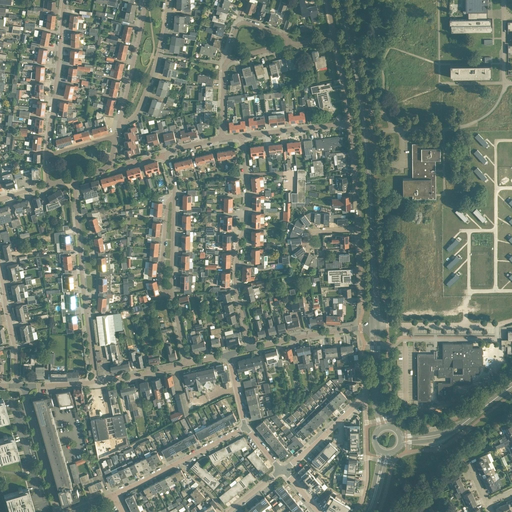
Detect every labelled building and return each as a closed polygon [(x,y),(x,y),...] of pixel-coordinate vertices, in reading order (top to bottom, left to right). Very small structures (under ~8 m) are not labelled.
[(56,1),(51,0),(48,0),(45,0),(45,3),(47,4),(47,8),(50,8),(55,9),(56,1)] [(228,12),(231,1),(228,0),(223,0),(222,6),(221,6),(217,5),(216,9),(217,9),(228,12)] [(254,13),(256,7),(258,2),(258,0),(257,0),(249,0),(249,1),(245,12),(248,12),(248,13),(250,14),(250,13),(251,14),(252,12),(254,13)] [(258,0),(258,2),(256,7),(258,8),(256,13),(257,14),(256,17),(263,20),(264,15),(265,11),(262,10),(263,7),(264,7),(266,0),(264,0),(258,0)] [(285,9),(287,3),(288,0),(287,0),(281,0),(281,1),(278,10),(284,13),(285,9)] [(304,0),(299,0),(303,16),(311,14),(312,22),(318,20),(318,21),(319,21),(317,12),(318,12),(317,5),(307,7),(304,0)] [(467,0),(467,10),(468,10),(468,19),(450,19),(450,25),(451,25),(451,32),(492,31),(492,26),(491,26),(491,19),(490,19),(487,19),(487,10),(486,10),(485,0),(467,0)] [(190,4),(190,2),(177,1),(177,9),(186,9),(186,10),(192,10),(192,8),(190,8),(191,4),(190,4)] [(123,6),(122,9),(134,12),(136,4),(134,3),(134,4),(128,2),(127,7),(123,6)] [(0,13),(1,14),(4,14),(5,11),(8,12),(9,8),(2,7),(0,6),(0,13)] [(122,20),(124,21),(129,22),(129,19),(133,20),(134,12),(122,9),(121,12),(126,13),(125,18),(123,17),(122,20)] [(213,15),(212,20),(225,24),(228,12),(217,9),(216,13),(220,14),(219,16),(213,15)] [(279,16),(275,14),(269,13),(267,17),(270,18),(268,21),(276,24),(277,21),(281,23),(282,19),(279,18),(279,16)] [(175,22),(187,23),(188,23),(184,23),(184,20),(189,21),(190,15),(183,14),(183,15),(175,15),(175,22)] [(55,21),(43,20),(42,26),(54,28),(55,21)] [(226,24),(225,24),(212,20),(212,21),(214,21),(213,26),(217,27),(216,29),(210,27),(208,32),(223,35),(226,24)] [(290,29),(292,22),(286,20),(284,27),(290,29)] [(78,21),(70,21),(69,27),(83,29),(84,22),(78,22),(78,21)] [(174,29),(179,30),(183,30),(183,31),(187,32),(187,23),(175,22),(174,29)] [(119,27),(119,28),(118,31),(131,34),(132,26),(125,25),(122,24),(119,24),(119,27)] [(50,32),(45,31),(39,30),(38,33),(37,36),(38,36),(41,37),(49,38),(50,32)] [(114,30),(113,33),(117,33),(117,34),(123,35),(122,39),(129,41),(131,34),(118,31),(114,30)] [(210,41),(209,44),(217,46),(220,47),(223,35),(208,32),(212,33),(210,40),(210,41)] [(41,37),(38,36),(37,41),(32,40),(31,44),(39,45),(40,43),(48,45),(49,38),(41,37)] [(172,36),(171,43),(184,45),(185,38),(181,37),(172,36)] [(121,43),(120,47),(115,46),(111,45),(110,48),(127,52),(128,45),(121,43)] [(170,50),(175,51),(178,51),(178,55),(177,55),(185,57),(186,52),(182,52),(184,45),(171,43),(170,50)] [(216,49),(217,46),(209,44),(205,43),(204,46),(201,45),(199,53),(210,55),(215,57),(215,54),(216,53),(216,52),(217,49),(216,49)] [(39,45),(31,44),(30,49),(35,50),(34,54),(46,56),(47,49),(39,48),(39,45)] [(127,52),(110,48),(109,51),(115,52),(114,57),(117,57),(125,59),(127,52)] [(312,52),(313,56),(314,60),(316,69),(322,68),(327,67),(325,56),(319,57),(318,50),(312,52)] [(45,62),(46,56),(34,54),(33,60),(45,62)] [(280,66),(282,72),(287,70),(287,67),(288,67),(296,65),(294,56),(289,57),(288,57),(289,58),(287,59),(287,58),(286,58),(282,59),(282,58),(279,59),(278,59),(280,66)] [(269,64),(271,72),(272,77),(282,74),(282,72),(280,66),(278,59),(275,60),(276,62),(269,64)] [(166,60),(165,67),(173,69),(175,62),(166,60)] [(106,67),(109,68),(109,67),(122,70),(124,63),(117,61),(116,65),(109,64),(106,63),(106,66),(106,67)] [(268,74),(266,66),(263,67),(262,63),(255,65),(255,68),(255,69),(256,69),(257,74),(263,72),(264,75),(268,74)] [(491,64),(450,65),(450,77),(491,77),(491,64)] [(69,67),(69,73),(77,74),(81,75),(82,71),(90,72),(90,71),(91,67),(89,67),(84,66),(77,66),(77,68),(69,67)] [(243,68),(245,76),(244,76),(245,81),(253,79),(252,74),(250,66),(243,68)] [(122,70),(109,67),(109,68),(108,74),(121,77),(122,70)] [(174,80),(181,82),(187,83),(188,80),(176,77),(176,76),(177,69),(173,69),(165,67),(163,74),(171,76),(171,77),(175,79),(174,80)] [(230,91),(236,91),(236,87),(241,86),(238,72),(232,74),(233,77),(232,77),(232,79),(230,79),(231,83),(230,84),(230,91)] [(79,81),(80,75),(81,75),(77,74),(69,73),(68,80),(79,81)] [(206,85),(206,86),(213,86),(213,82),(213,79),(214,79),(214,78),(213,78),(214,75),(209,75),(198,74),(198,82),(202,82),(202,85),(206,85)] [(107,82),(101,82),(102,85),(118,88),(120,81),(108,78),(107,82)] [(160,79),(158,86),(167,89),(169,89),(171,82),(165,81),(160,79)] [(311,86),(312,94),(316,93),(316,92),(328,90),(332,89),(330,82),(311,86)] [(67,83),(65,90),(74,92),(74,88),(78,89),(79,86),(72,85),(67,83)] [(118,88),(102,85),(101,87),(105,88),(104,93),(112,94),(117,96),(118,88)] [(161,95),(165,96),(167,89),(158,86),(156,93),(161,95)] [(206,86),(206,87),(202,87),(203,92),(202,92),(202,93),(202,94),(202,95),(203,95),(204,100),(200,100),(212,101),(213,101),(213,86),(206,86)] [(74,92),(65,90),(64,96),(69,98),(76,99),(76,96),(73,95),(74,92)] [(317,97),(318,97),(320,106),(322,108),(325,110),(326,109),(332,113),(336,108),(331,104),(328,90),(316,92),(317,97)] [(109,98),(107,103),(107,105),(114,107),(116,99),(111,98),(109,98)] [(153,99),(151,105),(152,106),(163,109),(165,103),(161,102),(161,101),(158,100),(153,99)] [(45,101),(40,101),(34,100),(33,103),(37,104),(36,107),(45,108),(45,101)] [(200,107),(200,112),(204,112),(205,112),(212,112),(212,101),(200,100),(200,107)] [(102,104),(98,103),(97,106),(102,107),(102,108),(106,109),(105,112),(108,113),(112,114),(114,107),(107,105),(102,104)] [(152,106),(151,105),(148,112),(156,115),(156,116),(158,117),(159,116),(161,116),(162,116),(163,114),(165,114),(165,113),(169,114),(170,110),(162,110),(163,109),(152,106)] [(74,111),(72,111),(72,109),(71,109),(68,108),(60,107),(59,112),(59,114),(64,115),(67,115),(67,117),(73,118),(74,111)] [(270,125),(278,124),(276,115),(276,111),(272,111),(272,115),(269,115),(269,118),(269,120),(270,125)] [(305,120),(305,115),(305,114),(304,114),(304,111),(300,112),(300,114),(297,115),(297,121),(305,120)] [(205,112),(204,112),(200,112),(200,124),(203,124),(212,125),(212,112),(205,112)] [(293,112),(289,113),(289,116),(289,122),(297,121),(297,115),(293,115),(293,112)] [(280,114),(276,115),(278,124),(286,123),(285,118),(285,116),(284,116),(284,113),(280,114)] [(105,121),(104,117),(104,116),(103,116),(96,115),(97,119),(101,134),(104,133),(105,134),(109,132),(108,128),(108,129),(106,125),(105,121)] [(238,130),(237,124),(236,115),(234,116),(234,119),(233,119),(233,122),(229,122),(230,125),(229,125),(230,131),(238,130)] [(266,125),(265,120),(265,118),(264,119),(264,116),(257,117),(257,119),(258,126),(266,125)] [(250,127),(258,126),(257,119),(253,120),(253,117),(249,118),(249,120),(250,127)] [(101,134),(97,119),(95,120),(96,124),(97,123),(98,127),(92,129),(93,131),(94,136),(101,134)] [(165,120),(158,122),(160,129),(163,128),(162,125),(166,124),(165,120)] [(241,121),(241,123),(237,124),(238,130),(246,129),(245,123),(244,120),(241,121)] [(82,122),(79,123),(83,139),(91,137),(89,130),(84,131),(83,126),(82,122)] [(62,132),(61,129),(61,123),(58,123),(57,133),(58,134),(59,138),(56,139),(58,147),(66,145),(63,137),(62,132)] [(83,139),(79,123),(76,124),(77,128),(76,128),(77,133),(74,134),(76,141),(83,139)] [(43,125),(31,124),(31,127),(30,130),(37,131),(42,132),(43,125)] [(176,128),(176,127),(175,124),(170,125),(171,129),(168,130),(169,132),(171,142),(176,141),(174,135),(177,134),(176,128)] [(136,126),(129,127),(128,128),(129,131),(124,132),(126,138),(128,137),(138,134),(136,135),(135,132),(137,131),(136,126)] [(180,130),(179,127),(176,128),(177,134),(181,133),(182,140),(190,138),(188,131),(186,132),(186,129),(180,130)] [(198,136),(197,131),(196,129),(195,127),(190,128),(190,131),(188,131),(190,138),(198,136)] [(144,129),(144,133),(143,133),(145,139),(147,138),(149,145),(154,144),(152,133),(149,134),(149,132),(148,128),(144,129)] [(166,144),(171,142),(169,132),(166,133),(165,128),(160,130),(159,129),(161,138),(164,137),(166,144)] [(161,138),(159,129),(154,130),(154,133),(152,133),(154,144),(159,142),(158,136),(161,135),(161,138)] [(29,134),(29,141),(41,142),(41,136),(36,135),(29,134)] [(126,147),(128,146),(138,143),(139,143),(138,140),(140,140),(138,134),(128,137),(129,140),(124,141),(126,147)] [(63,137),(66,145),(73,142),(71,138),(70,135),(63,137)] [(332,146),(335,146),(340,145),(339,136),(331,137),(332,146)] [(323,138),(325,147),(332,146),(331,137),(323,138)] [(316,139),(316,144),(317,151),(325,150),(325,147),(323,138),(316,139)] [(312,147),(312,145),(311,139),(304,140),(305,151),(305,155),(312,154),(313,159),(317,159),(315,147),(312,147)] [(302,153),(301,146),(300,141),(294,142),(295,150),(298,149),(299,153),(302,153)] [(128,146),(129,149),(124,150),(126,156),(140,152),(138,143),(128,146)] [(276,152),(277,156),(283,156),(283,159),(287,158),(286,150),(283,151),(282,143),(275,144),(276,152)] [(435,143),(417,143),(412,143),(412,178),(403,178),(403,194),(413,194),(413,199),(436,199),(435,159),(440,159),(440,148),(435,148),(435,143)] [(257,146),(258,154),(262,153),(262,158),(265,157),(264,145),(257,146)] [(183,158),(186,181),(198,179),(196,164),(201,163),(231,158),(229,147),(199,151),(199,156),(195,157),(194,156),(183,158)] [(340,152),(336,152),(330,153),(326,153),(327,156),(334,156),(334,155),(336,154),(337,160),(346,159),(345,151),(340,152)] [(29,153),(29,157),(31,157),(31,161),(34,161),(39,161),(40,153),(35,153),(29,153)] [(310,176),(315,176),(319,175),(324,175),(322,159),(317,160),(313,161),(314,172),(309,172),(310,176)] [(346,159),(337,160),(334,160),(335,167),(338,167),(338,170),(343,170),(343,167),(346,167),(346,159)] [(151,163),(153,170),(157,169),(158,173),(161,173),(157,161),(151,163)] [(153,170),(151,163),(144,165),(146,170),(148,176),(150,175),(149,172),(153,170)] [(133,168),(135,175),(139,174),(140,178),(143,177),(140,166),(133,168)] [(31,168),(31,170),(29,171),(29,170),(28,170),(24,171),(24,172),(21,173),(23,180),(30,178),(31,177),(34,177),(34,178),(40,178),(40,168),(31,168)] [(133,168),(127,170),(130,181),(133,181),(132,177),(135,175),(133,168)] [(306,173),(298,173),(297,202),(305,202),(305,190),(305,184),(306,173)] [(13,181),(11,176),(8,177),(9,180),(7,181),(6,177),(5,174),(2,175),(4,188),(6,188),(14,185),(13,181)] [(332,178),(332,184),(334,183),(348,182),(348,181),(347,180),(347,179),(346,176),(341,177),(340,174),(330,174),(330,178),(332,178)] [(93,187),(90,188),(91,189),(90,189),(91,192),(92,197),(98,196),(96,189),(101,187),(99,179),(91,181),(93,187)] [(83,191),(84,195),(83,196),(84,199),(85,199),(87,203),(93,201),(92,197),(91,192),(90,189),(91,189),(90,188),(89,182),(81,184),(83,191)] [(348,182),(334,183),(335,188),(335,193),(342,192),(341,189),(347,188),(347,186),(348,186),(348,185),(348,184),(348,182)] [(64,203),(62,201),(69,197),(65,190),(62,192),(60,189),(54,192),(58,199),(61,205),(64,203)] [(184,194),(183,201),(195,201),(195,195),(196,195),(196,190),(188,190),(188,195),(184,194)] [(50,202),(47,203),(45,204),(46,210),(56,204),(54,201),(58,199),(54,192),(47,196),(50,202)] [(347,192),(346,192),(342,192),(342,196),(341,196),(342,198),(332,199),(332,203),(350,202),(350,195),(347,195),(347,192)] [(34,203),(35,209),(34,209),(35,213),(39,212),(39,210),(43,209),(42,204),(41,204),(40,201),(39,197),(32,198),(34,203)] [(155,199),(155,207),(149,206),(149,208),(152,208),(162,209),(162,202),(158,202),(159,199),(155,199)] [(28,200),(20,202),(22,208),(27,207),(28,211),(31,210),(29,204),(28,200)] [(191,211),(201,211),(201,208),(191,208),(191,201),(195,202),(195,201),(183,201),(183,208),(184,208),(184,210),(187,211),(191,211)] [(13,204),(14,209),(16,215),(18,214),(18,213),(23,211),(22,208),(20,202),(13,204)] [(264,205),(264,202),(261,202),(252,202),(252,208),(257,208),(264,208),(264,211),(277,211),(277,208),(266,208),(266,205),(264,205)] [(348,212),(348,208),(350,208),(350,202),(332,203),(332,207),(342,206),(342,209),(342,212),(348,212)] [(8,205),(0,208),(3,218),(11,216),(8,205)] [(162,209),(152,208),(151,209),(154,209),(154,217),(157,218),(157,215),(161,215),(162,209)] [(89,219),(91,225),(102,222),(99,211),(95,212),(92,213),(93,218),(89,219)] [(183,214),(183,221),(190,221),(190,215),(194,215),(194,214),(197,214),(197,211),(201,211),(191,211),(187,211),(187,212),(184,212),(184,214),(183,214)] [(320,223),(320,219),(320,212),(315,212),(310,212),(305,215),(305,214),(304,214),(311,223),(311,222),(310,221),(313,219),(315,219),(314,223),(320,223)] [(320,213),(320,212),(320,219),(324,219),(324,223),(329,224),(329,222),(334,221),(333,214),(330,214),(330,213),(324,213),(320,213)] [(311,223),(304,214),(300,217),(300,218),(296,221),(294,224),(301,228),(301,227),(304,229),(304,228),(301,227),(303,224),(304,223),(307,226),(311,223)] [(341,214),(333,214),(334,221),(337,221),(338,224),(340,224),(340,225),(345,225),(345,224),(348,223),(348,218),(341,218),(341,214)] [(157,219),(153,219),(153,226),(153,228),(160,228),(161,222),(157,222),(157,219)] [(97,230),(98,233),(101,232),(107,231),(106,228),(103,228),(99,224),(98,223),(102,222),(91,225),(93,232),(97,230)] [(290,235),(291,239),(298,238),(298,237),(301,237),(298,237),(298,233),(298,232),(302,234),(304,229),(301,227),(301,228),(294,224),(293,228),(292,230),(290,235)] [(152,234),(149,234),(146,234),(146,237),(152,238),(155,238),(155,235),(160,235),(160,228),(153,228),(152,234)] [(63,230),(61,231),(54,232),(55,237),(59,236),(59,242),(70,241),(69,235),(66,235),(65,230),(63,230)] [(8,233),(6,234),(3,232),(1,232),(0,232),(0,231),(0,239),(2,239),(3,238),(4,242),(10,241),(8,233)] [(95,238),(96,244),(103,243),(102,235),(101,234),(98,234),(99,237),(95,238)] [(336,235),(336,238),(332,238),(332,242),(341,242),(341,247),(349,247),(349,235),(336,235)] [(302,243),(301,237),(298,237),(298,238),(291,239),(291,244),(292,249),(294,252),(294,253),(301,248),(300,248),(303,246),(300,248),(298,245),(298,243),(302,243)] [(2,245),(4,253),(10,252),(10,251),(15,250),(14,246),(10,247),(9,246),(14,245),(14,244),(24,242),(23,238),(10,241),(10,243),(7,244),(2,245)] [(155,238),(152,238),(151,242),(151,248),(158,248),(159,242),(155,242),(155,238)] [(70,241),(59,242),(60,242),(60,251),(58,252),(70,251),(70,248),(71,248),(70,241)] [(98,253),(101,253),(105,252),(104,249),(108,249),(107,242),(103,243),(96,244),(97,251),(98,251),(98,253)] [(305,263),(308,256),(309,253),(308,256),(304,254),(303,253),(306,250),(303,246),(300,248),(301,248),(294,253),(298,257),(301,261),(305,263)] [(151,248),(150,257),(153,257),(154,255),(158,255),(158,248),(151,248)] [(60,253),(60,262),(72,261),(71,255),(70,255),(70,251),(58,252),(58,253),(60,253)] [(182,261),(189,261),(191,262),(192,262),(192,258),(193,251),(190,251),(189,251),(188,252),(186,252),(183,252),(183,254),(182,254),(182,261)] [(12,257),(10,252),(4,253),(6,261),(17,258),(16,256),(12,257)] [(98,257),(99,264),(110,263),(109,252),(105,253),(105,254),(98,254),(99,257),(98,257)] [(318,266),(318,259),(314,259),(312,259),(314,255),(309,253),(308,256),(305,263),(310,265),(314,267),(318,266)] [(339,258),(333,258),(333,262),(326,263),(326,268),(342,267),(340,267),(340,263),(342,263),(341,260),(350,260),(349,254),(339,254),(339,258)] [(256,262),(262,262),(262,264),(264,264),(264,255),(263,255),(260,255),(252,255),(251,262),(256,262)] [(283,263),(290,262),(289,255),(288,255),(285,255),(278,255),(278,260),(283,260),(283,263)] [(150,258),(149,268),(157,268),(157,262),(153,261),(153,259),(150,258)] [(72,261),(60,262),(64,262),(65,271),(68,271),(68,268),(72,268),(72,261)] [(197,268),(189,268),(189,261),(182,261),(182,268),(182,271),(185,271),(197,272),(197,268)] [(8,273),(19,271),(18,263),(7,265),(8,273)] [(107,273),(112,273),(113,273),(113,268),(111,268),(110,263),(99,264),(99,270),(103,270),(104,273),(107,272),(107,273)] [(157,268),(149,268),(148,277),(151,277),(152,275),(156,275),(157,268)] [(350,282),(350,275),(347,275),(347,270),(329,270),(329,275),(332,274),(332,281),(344,281),(344,282),(345,282),(345,283),(349,283),(349,282),(350,282)] [(21,279),(20,276),(19,271),(8,273),(10,281),(21,279)] [(181,274),(181,281),(192,281),(193,275),(189,275),(189,272),(190,272),(197,272),(185,271),(185,272),(182,272),(182,274),(181,274)] [(62,275),(62,282),(73,281),(73,274),(72,274),(72,272),(65,272),(63,273),(63,275),(62,275)] [(100,277),(99,283),(111,283),(111,273),(112,273),(107,273),(107,274),(100,274),(100,277)] [(152,278),(148,279),(150,288),(158,287),(156,280),(152,281),(152,278)] [(73,281),(62,282),(63,291),(67,291),(74,290),(74,288),(73,281)] [(184,293),(191,293),(192,281),(181,281),(181,288),(184,288),(184,293)] [(13,293),(24,291),(22,283),(11,286),(13,293)] [(107,293),(111,293),(111,283),(99,283),(99,290),(100,290),(100,293),(107,293)] [(246,293),(259,290),(259,287),(253,289),(252,285),(249,285),(244,286),(246,293)] [(150,288),(146,289),(147,292),(149,294),(152,293),(153,298),(156,297),(155,294),(159,293),(158,287),(150,288)] [(351,288),(346,288),(340,288),(340,292),(344,291),(344,296),(346,296),(351,296),(351,288)] [(220,290),(217,291),(218,295),(221,294),(223,301),(219,302),(220,302),(231,299),(229,292),(227,292),(226,289),(221,290),(220,290)] [(248,300),(250,299),(255,298),(254,295),(260,293),(259,290),(246,293),(248,300)] [(28,296),(27,291),(24,291),(13,293),(14,301),(25,299),(25,297),(27,297),(28,296)] [(65,302),(68,302),(75,301),(75,294),(74,294),(74,292),(70,292),(67,292),(64,292),(64,294),(61,294),(61,302),(65,302)] [(99,296),(99,303),(106,304),(109,303),(110,298),(113,298),(113,294),(110,294),(111,294),(111,293),(107,293),(107,294),(104,294),(103,297),(99,296)] [(180,304),(189,302),(188,296),(179,298),(180,304)] [(224,305),(226,312),(234,310),(232,303),(229,303),(228,300),(231,299),(220,302),(220,306),(224,305)] [(62,312),(75,311),(75,308),(76,308),(75,301),(68,302),(65,302),(65,308),(62,309),(62,312)] [(300,310),(298,302),(291,303),(292,309),(292,310),(293,310),(293,311),(300,310)] [(313,305),(314,307),(314,309),(315,309),(317,324),(324,323),(323,318),(322,315),(322,314),(318,314),(317,308),(320,307),(319,304),(318,302),(317,302),(314,303),(314,305),(313,305)] [(105,313),(106,304),(109,304),(109,303),(106,304),(99,303),(98,309),(102,310),(102,313),(105,313)] [(28,311),(27,306),(26,304),(15,306),(17,314),(23,312),(28,311)] [(139,311),(138,305),(132,307),(134,314),(140,312),(139,311)] [(310,314),(310,313),(306,314),(305,314),(305,316),(306,321),(310,320),(311,325),(317,324),(315,309),(314,309),(314,307),(312,308),(312,309),(312,313),(310,314)] [(234,310),(226,312),(222,313),(223,318),(227,317),(228,323),(236,321),(235,314),(232,314),(231,311),(234,310)] [(66,316),(66,322),(77,321),(76,314),(75,311),(62,312),(62,316),(66,316)] [(19,322),(24,320),(30,319),(29,317),(24,318),(23,312),(17,314),(19,322)] [(114,359),(119,358),(115,343),(116,343),(116,340),(115,331),(122,330),(120,313),(113,314),(113,313),(102,315),(97,315),(97,318),(93,318),(96,342),(97,342),(97,345),(105,344),(107,358),(113,357),(113,359),(114,359)] [(288,330),(296,328),(295,325),(296,325),(294,318),(291,318),(290,314),(285,315),(287,323),(287,325),(288,330)] [(286,331),(285,326),(285,322),(281,323),(280,316),(276,317),(278,324),(277,324),(278,327),(279,332),(286,331)] [(277,333),(276,328),(275,325),(273,325),(271,318),(268,319),(269,326),(268,326),(268,330),(270,335),(277,333)] [(262,328),(260,319),(255,320),(257,329),(259,337),(266,335),(264,328),(262,328)] [(77,321),(66,322),(67,333),(74,333),(74,328),(78,327),(77,321)] [(201,341),(200,334),(199,331),(204,330),(202,323),(195,325),(196,332),(195,332),(196,334),(200,349),(206,348),(205,343),(204,340),(201,341)] [(21,334),(32,332),(31,324),(20,326),(21,334)] [(221,344),(219,337),(218,333),(222,332),(221,327),(210,329),(212,335),(210,335),(212,346),(221,344)] [(196,334),(195,332),(195,330),(192,331),(191,333),(191,336),(192,336),(193,339),(190,340),(191,344),(192,344),(193,351),(200,349),(196,334)] [(34,340),(33,337),(32,332),(21,334),(23,342),(34,340)] [(240,345),(238,338),(241,338),(240,332),(225,335),(226,340),(227,343),(228,348),(240,345)] [(120,345),(119,340),(116,340),(116,343),(115,343),(119,358),(121,370),(130,368),(129,364),(129,361),(123,362),(120,345)] [(438,400),(456,400),(456,391),(453,391),(453,383),(470,383),(470,374),(479,374),(479,366),(482,366),(482,347),(472,348),(472,343),(462,343),(453,343),(443,343),(443,358),(437,358),(437,351),(436,351),(436,355),(434,355),(434,353),(417,353),(417,354),(418,354),(418,361),(417,361),(417,362),(418,362),(418,369),(418,377),(418,385),(418,392),(418,393),(418,400),(418,401),(431,400),(431,379),(434,379),(434,369),(438,369),(438,376),(451,376),(451,383),(438,383),(438,400)] [(171,344),(167,345),(169,355),(170,360),(177,358),(175,350),(172,351),(171,344)] [(312,361),(309,361),(308,354),(306,355),(306,353),(311,352),(309,344),(303,345),(306,362),(307,368),(313,366),(312,361)] [(303,355),(301,356),(304,368),(307,368),(306,362),(303,345),(296,347),(298,355),(303,354),(303,355)] [(289,361),(293,360),(294,364),(297,363),(296,355),(293,355),(292,353),(291,348),(284,349),(285,354),(285,357),(287,356),(289,361)] [(324,361),(324,359),(319,359),(319,357),(322,356),(321,353),(321,348),(314,349),(314,354),(315,363),(319,362),(319,363),(321,363),(322,370),(325,370),(325,367),(324,361)] [(265,352),(266,356),(268,363),(279,360),(280,367),(283,366),(282,359),(279,359),(276,349),(265,352)] [(144,366),(143,361),(142,358),(141,352),(138,353),(137,350),(132,351),(129,351),(131,360),(135,359),(136,367),(144,366)] [(153,353),(153,356),(148,357),(150,364),(161,362),(159,352),(153,353)] [(255,368),(262,366),(261,362),(262,362),(261,360),(260,355),(252,357),(255,368)] [(31,371),(31,366),(34,366),(36,356),(31,356),(31,363),(24,363),(24,366),(24,374),(30,374),(30,371),(31,371)] [(252,357),(245,359),(247,366),(247,365),(248,370),(252,369),(253,372),(256,372),(255,368),(252,357)] [(121,370),(119,358),(114,359),(114,361),(115,360),(116,362),(117,362),(117,363),(111,365),(111,368),(110,369),(111,372),(112,372),(121,370)] [(243,366),(247,366),(245,359),(238,360),(240,368),(241,371),(244,371),(243,366)] [(222,371),(223,376),(220,377),(221,382),(227,381),(225,371),(224,364),(216,365),(218,372),(222,371)] [(44,374),(44,366),(36,366),(37,374),(44,374)] [(184,373),(185,378),(186,385),(194,383),(196,390),(202,389),(200,382),(216,378),(214,366),(184,373)] [(68,372),(68,380),(79,379),(79,371),(74,371),(68,372)] [(50,372),(50,380),(68,380),(68,372),(50,372)] [(355,373),(342,374),(342,378),(331,379),(335,383),(343,382),(343,380),(346,380),(351,379),(356,378),(355,373)] [(164,377),(165,382),(166,385),(169,385),(171,393),(175,392),(173,380),(172,375),(164,377)] [(152,380),(156,398),(155,398),(155,399),(156,402),(160,401),(161,400),(158,386),(161,386),(159,378),(158,378),(156,378),(156,379),(152,380)] [(140,382),(141,387),(141,389),(143,389),(145,399),(149,398),(148,393),(154,392),(153,387),(149,388),(149,386),(148,381),(140,382)] [(349,386),(349,389),(345,393),(348,395),(353,391),(352,389),(357,388),(356,382),(346,383),(346,386),(349,386)] [(127,385),(131,403),(134,415),(139,414),(137,403),(136,403),(133,392),(136,391),(136,389),(134,384),(127,385)] [(126,394),(128,400),(128,403),(131,403),(127,385),(120,387),(121,392),(122,395),(126,394)] [(344,394),(339,389),(337,387),(335,388),(336,390),(335,391),(336,392),(344,401),(347,398),(344,394)] [(79,395),(79,402),(84,401),(83,394),(81,388),(73,388),(74,395),(79,395)] [(116,388),(108,389),(109,393),(110,398),(114,415),(114,416),(113,416),(113,418),(111,419),(112,421),(114,420),(114,422),(112,423),(113,424),(114,424),(115,426),(113,426),(113,428),(115,428),(115,430),(114,430),(114,432),(116,432),(116,434),(114,434),(115,436),(116,436),(117,436),(119,435),(121,435),(124,435),(127,434),(125,426),(124,422),(122,413),(120,405),(119,402),(118,397),(118,394),(117,393),(116,388)] [(69,390),(62,391),(56,392),(60,408),(74,406),(69,390)] [(334,394),(332,396),(340,405),(344,401),(336,392),(335,391),(334,391),(333,390),(331,392),(334,394)] [(170,415),(172,421),(184,417),(184,416),(190,413),(186,399),(185,393),(184,392),(174,394),(179,411),(170,415)] [(74,490),(72,490),(46,397),(48,396),(48,398),(50,405),(54,404),(52,399),(52,397),(51,396),(51,395),(47,396),(33,398),(63,504),(77,499),(80,497),(79,496),(79,494),(77,489),(74,490)] [(332,399),(330,401),(336,408),(340,405),(332,396),(330,397),(332,399)] [(330,401),(328,399),(326,397),(322,401),(323,401),(326,404),(333,411),(336,408),(330,401)] [(0,429),(10,427),(9,422),(9,420),(7,415),(6,411),(3,399),(2,398),(0,398),(0,429)] [(323,401),(319,405),(322,408),(329,415),(333,411),(326,404),(323,401)] [(325,418),(329,415),(322,408),(319,405),(319,404),(315,408),(319,411),(325,418)] [(315,408),(312,411),(315,414),(322,422),(325,418),(319,411),(315,408)] [(301,414),(297,410),(293,413),(297,418),(301,414)] [(263,414),(265,414),(264,411),(263,411),(260,411),(251,414),(252,419),(262,417),(261,416),(263,416),(263,414)] [(318,425),(322,422),(315,414),(312,411),(308,415),(310,416),(318,425)] [(233,412),(228,415),(232,422),(237,419),(233,412)] [(226,425),(232,422),(228,415),(222,418),(226,425)] [(308,415),(305,418),(307,421),(314,428),(318,425),(310,416),(308,415)] [(91,420),(95,440),(108,438),(108,437),(110,437),(110,435),(108,435),(108,433),(109,433),(109,431),(107,432),(107,430),(109,429),(108,427),(106,428),(106,426),(108,425),(107,423),(106,424),(105,422),(107,422),(107,420),(105,420),(105,418),(91,420)] [(221,428),(226,425),(222,418),(217,420),(221,428)] [(259,430),(269,422),(266,418),(264,420),(263,420),(256,426),(259,430)] [(311,432),(314,428),(307,421),(305,418),(301,422),(303,423),(311,432)] [(221,428),(217,420),(212,423),(216,431),(221,428)] [(262,434),(273,425),(269,422),(259,430),(262,434)] [(301,422),(297,425),(299,426),(307,435),(311,432),(303,423),(301,422)] [(206,426),(210,433),(216,431),(212,423),(206,426)] [(505,435),(511,431),(511,425),(508,427),(507,424),(501,427),(502,430),(505,428),(507,431),(504,433),(505,435)] [(273,432),(275,430),(276,429),(273,425),(262,434),(265,438),(273,432)] [(293,429),(296,432),(300,435),(303,439),(307,435),(299,426),(297,425),(293,429)] [(359,425),(349,425),(350,449),(360,449),(359,425)] [(206,426),(202,428),(201,429),(205,436),(210,433),(206,426)] [(3,473),(22,468),(10,427),(0,429),(0,462),(3,473)] [(205,436),(201,429),(199,430),(196,432),(200,439),(205,436)] [(265,438),(268,442),(278,434),(276,433),(277,432),(275,430),(273,432),(265,438)] [(159,431),(154,434),(157,440),(161,438),(162,437),(159,431)] [(189,435),(192,443),(198,440),(194,433),(193,431),(189,433),(188,434),(189,435)] [(268,442),(272,446),(282,438),(279,434),(278,435),(278,434),(268,442)] [(187,446),(192,443),(189,435),(183,438),(187,446)] [(243,437),(230,444),(209,455),(209,454),(209,455),(211,459),(213,463),(248,445),(243,436),(243,437)] [(183,438),(180,440),(179,438),(177,439),(178,441),(182,448),(187,446),(183,438)] [(275,450),(282,444),(284,442),(285,441),(282,438),(272,446),(275,450)] [(295,446),(298,444),(301,441),(298,438),(287,446),(278,454),(281,458),(284,455),(287,458),(293,453),(289,449),(294,445),(295,446)] [(330,442),(326,446),(334,453),(337,449),(336,447),(338,445),(333,440),(331,442),(330,442)] [(182,448),(178,441),(177,442),(172,444),(176,451),(182,448)] [(278,454),(287,446),(286,445),(288,443),(286,441),(285,441),(284,442),(282,444),(275,450),(278,454)] [(167,447),(166,444),(164,445),(163,445),(164,448),(162,449),(166,457),(171,454),(167,447)] [(171,454),(176,451),(172,444),(167,447),(171,454)] [(326,446),(323,449),(330,456),(334,453),(326,446)] [(319,453),(327,460),(330,456),(323,449),(319,453)] [(150,452),(151,455),(152,455),(155,462),(161,459),(157,452),(156,453),(155,450),(150,452)] [(255,450),(251,453),(247,456),(252,462),(259,456),(254,450),(255,450)] [(316,457),(323,464),(327,460),(319,453),(316,457)] [(489,463),(492,462),(491,462),(488,456),(487,453),(478,457),(480,460),(476,462),(479,468),(489,463)] [(349,459),(348,464),(360,465),(360,460),(357,460),(357,455),(349,454),(349,459)] [(155,462),(152,455),(151,455),(146,457),(149,465),(155,462)] [(252,462),(257,468),(264,462),(259,456),(252,462)] [(146,457),(140,460),(144,467),(149,465),(146,457)] [(314,463),(312,465),(317,470),(323,464),(316,457),(312,461),(314,463)] [(135,463),(133,463),(132,460),(127,462),(129,465),(133,473),(138,470),(135,463)] [(135,463),(138,470),(144,467),(140,460),(135,463)] [(191,468),(197,473),(203,466),(197,461),(191,468)] [(264,462),(257,468),(262,474),(270,468),(269,468),(264,462)] [(81,482),(75,463),(70,464),(75,484),(81,482)] [(126,463),(122,465),(127,475),(133,473),(129,465),(128,466),(126,463)] [(486,474),(495,470),(493,467),(491,468),(489,463),(479,468),(481,473),(485,472),(486,474)] [(360,465),(348,464),(348,468),(347,473),(355,474),(356,469),(359,469),(360,465)] [(127,475),(122,465),(116,467),(121,478),(127,475)] [(203,466),(197,473),(202,478),(209,471),(205,468),(203,466)] [(303,466),(298,471),(301,475),(310,485),(307,487),(310,490),(312,488),(319,495),(325,490),(321,486),(325,483),(318,475),(316,477),(311,473),(314,470),(310,467),(307,470),(303,466)] [(98,474),(93,477),(98,489),(104,486),(101,479),(104,478),(102,473),(100,467),(96,469),(98,474)] [(121,478),(116,467),(118,470),(112,473),(116,481),(121,478)] [(3,473),(9,493),(3,494),(8,511),(24,511),(34,509),(22,468),(3,473)] [(179,479),(181,483),(185,481),(186,478),(185,476),(181,469),(175,472),(179,479)] [(497,479),(496,477),(494,474),(496,473),(495,470),(486,474),(487,477),(484,478),(487,484),(497,479)] [(202,478),(208,484),(214,477),(209,471),(202,478)] [(174,482),(179,479),(175,472),(170,475),(174,482)] [(244,477),(249,484),(255,479),(256,479),(253,475),(250,472),(244,477)] [(116,481),(112,473),(110,474),(106,476),(108,479),(110,483),(116,481)] [(83,486),(88,484),(91,492),(98,489),(93,477),(89,478),(87,474),(80,477),(83,486)] [(346,483),(358,484),(358,480),(355,479),(355,475),(347,474),(347,479),(346,483)] [(171,488),(170,488),(175,485),(174,482),(170,475),(165,478),(170,489),(171,488)] [(451,485),(452,487),(462,483),(459,477),(457,475),(448,479),(450,482),(451,485)] [(220,482),(219,481),(214,477),(208,484),(214,489),(213,489),(214,489),(220,482)] [(249,484),(244,477),(238,482),(243,489),(249,484)] [(165,478),(159,480),(165,491),(170,489),(165,478)] [(497,479),(487,484),(489,490),(490,489),(492,492),(500,488),(499,485),(496,487),(495,483),(498,482),(497,479)] [(160,493),(162,492),(163,492),(165,491),(159,480),(154,483),(158,491),(160,493)] [(243,489),(238,482),(232,487),(237,493),(243,489)] [(154,483),(149,486),(153,493),(154,496),(153,493),(158,491),(154,483)] [(275,489),(279,493),(285,488),(282,483),(275,489)] [(357,489),(358,484),(346,483),(346,488),(346,493),(354,493),(354,489),(357,489)] [(455,493),(456,496),(462,493),(461,490),(465,489),(462,483),(452,487),(454,490),(456,489),(458,492),(455,493)] [(149,499),(154,496),(153,493),(149,486),(144,489),(146,493),(149,499)] [(190,493),(193,495),(190,497),(192,499),(201,492),(197,487),(193,490),(190,493)] [(237,493),(232,487),(225,492),(231,498),(237,493)] [(279,493),(283,498),(289,493),(285,488),(279,493)] [(321,501),(330,511),(346,511),(352,503),(332,491),(332,492),(330,491),(328,493),(329,494),(326,497),(324,496),(322,498),(323,499),(321,501)] [(201,492),(192,499),(194,497),(197,500),(194,502),(196,504),(198,502),(199,502),(201,500),(205,496),(201,492)] [(231,498),(225,492),(219,496),(225,504),(225,503),(231,498)] [(457,498),(461,496),(464,502),(474,498),(471,492),(463,495),(462,493),(456,496),(457,498)] [(283,498),(287,503),(293,497),(289,493),(283,498)] [(125,498),(128,503),(135,500),(133,494),(129,496),(125,498)] [(270,503),(268,501),(265,497),(260,501),(265,507),(270,503)] [(297,502),(293,497),(287,503),(290,507),(297,502)] [(465,505),(467,508),(468,510),(468,511),(474,508),(473,505),(477,503),(474,498),(464,502),(465,505)] [(138,505),(135,500),(128,503),(131,509),(138,505)] [(212,505),(207,508),(209,511),(215,511),(217,511),(215,509),(218,506),(213,500),(210,502),(212,505)] [(261,511),(265,507),(260,501),(255,504),(261,511)] [(294,511),(301,507),(297,502),(290,507),(289,509),(291,511),(292,511),(294,511)] [(209,511),(207,508),(204,510),(200,503),(197,505),(202,511),(209,511)] [(508,503),(502,505),(505,511),(511,511),(511,505),(509,506),(508,503)]
